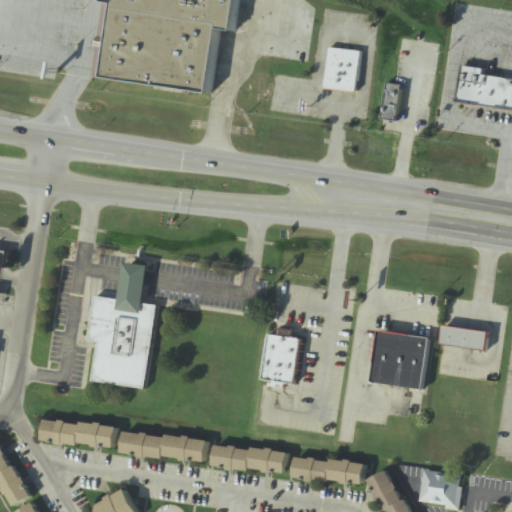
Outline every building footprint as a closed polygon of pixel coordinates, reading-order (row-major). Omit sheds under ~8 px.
[(120,0),(107,88),(225,107),(235,41),(248,43),(254,9),(241,7),(242,0),(120,0)] [(357,95),(361,52),(330,49),(326,91),(357,95)] [(459,106),(511,113),(511,80),(486,77),(486,71),(464,68),(459,106)] [(402,87),(388,85),(384,122),(399,124),(402,87)] [(0,251),(0,269),(6,270),(8,252),(0,251)] [(158,308),(145,307),(150,268),(126,265),(121,303),(96,299),(91,344),(100,345),(95,385),(148,391),(158,308)] [(456,332),(454,352),(501,358),(504,339),(456,332)] [(393,338),(385,390),(435,398),(444,347),(393,338)] [(283,340),(277,387),(309,391),(315,344),(283,340)] [(115,450),(118,428),(46,419),(43,442),(115,450)] [(209,440),(126,432),(123,455),(207,464),(209,440)] [(0,486),(13,510),(32,499),(0,440),(0,486)] [(215,468),(287,475),(289,452),(217,445),(215,468)] [(295,480),(365,485),(367,463),(297,458),(295,480)] [(412,511),(391,470),(372,480),(388,511),(412,511)] [(426,472),(421,504),(461,510),(465,477),(426,472)] [(138,511),(126,490),(96,508),(98,511),(138,511)] [(44,511),(40,503),(21,511),(44,511)]
